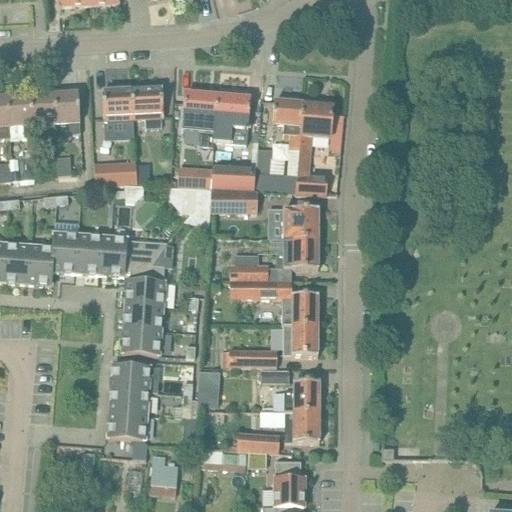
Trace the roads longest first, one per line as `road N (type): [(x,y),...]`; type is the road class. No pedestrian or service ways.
road 1 (residential): [(350,511),(353,196),(367,28),(355,0)]
road 2 (unclassified): [(312,0),(269,22),(204,38),(0,49)]
road 3 (residential): [(0,349),(15,354),(20,374),(12,511)]
